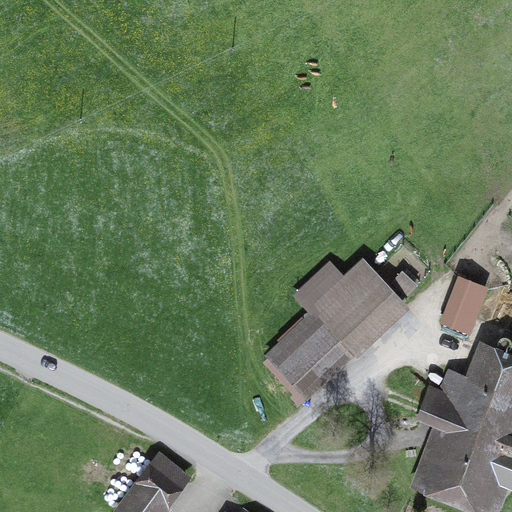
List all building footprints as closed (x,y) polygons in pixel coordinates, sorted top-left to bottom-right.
[(292,297),(310,316),(267,357),(303,393),(398,303),(360,262),(341,280),(326,265),(292,297)] [(412,286),(399,274),(390,283),(403,295),(412,286)] [(444,320),(468,329),(482,292),(459,283),(444,320)] [(424,477),(481,501),(511,430),(511,361),(478,348),(464,382),(446,374),(437,397),(426,392),(416,416),(444,428),(424,477)] [(158,462),(121,511),(161,511),(184,481),(158,462)]
